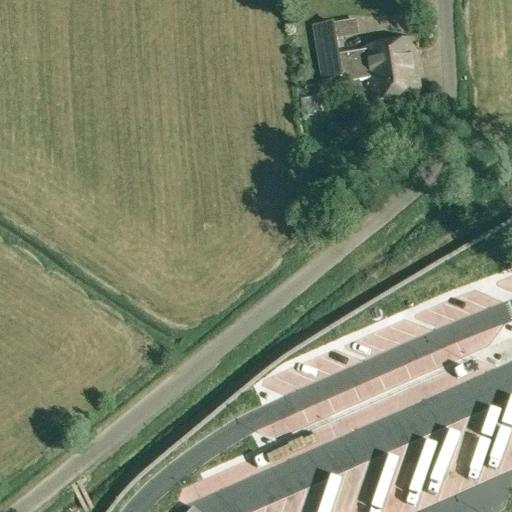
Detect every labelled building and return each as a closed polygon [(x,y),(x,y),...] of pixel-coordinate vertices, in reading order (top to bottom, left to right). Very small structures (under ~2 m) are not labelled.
[(322,83),(341,79),(338,56),(336,39),(333,25),(333,23),(313,27),(322,83)] [(338,56),(341,79),(341,84),(369,80),(373,103),(420,96),(412,42),(364,49),(365,52),(338,56)] [(324,393),(297,405),(304,421),(299,424),(305,437),(337,423),(324,393)] [(253,439),(234,449),(241,462),(260,451),(253,439)] [(176,511),(189,497),(181,489),(160,511),(176,511)]
